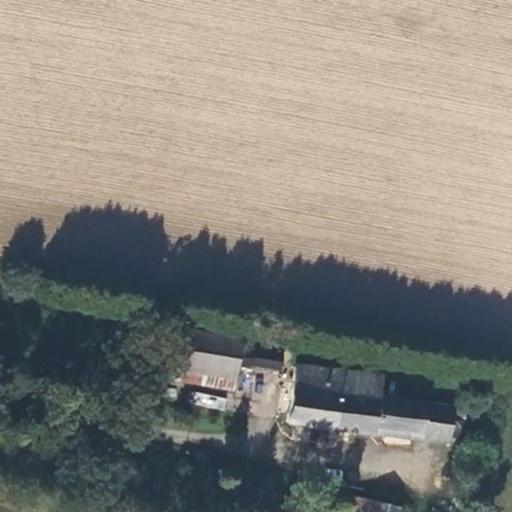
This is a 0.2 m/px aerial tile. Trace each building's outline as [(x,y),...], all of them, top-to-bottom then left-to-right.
[(240,340),(176,329),(172,368),(233,377),(240,340)] [(242,358),(242,371),(280,372),(281,360),(242,358)] [(405,401),(406,395),(390,393),(391,384),(383,383),(384,377),(297,366),(290,424),(449,444),(450,437),(462,438),(465,408),(405,401)] [(375,511),(377,503),(355,498),(352,511),(375,511)] [(399,511),(400,509),(377,503),(375,511),(399,511)]
